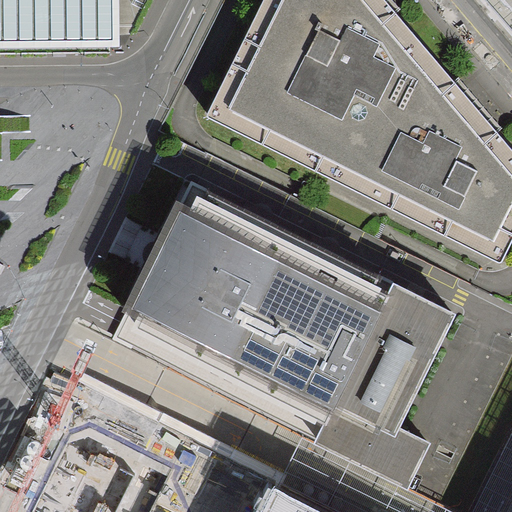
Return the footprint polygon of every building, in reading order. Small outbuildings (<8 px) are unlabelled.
[(0,0),(0,47),(122,47),(121,0),(0,0)] [(511,238),(511,147),(384,0),(265,0),(209,114),(502,260),(511,238)] [(511,0),(489,0),(511,26),(511,0)] [(394,284),(191,184),(123,324),(116,338),(317,436),(394,284)] [(451,312),(394,284),(317,436),(406,481),(427,441),(395,426),(451,312)] [(237,511),(255,476),(49,374),(0,473),(0,511),(237,511)] [(338,511),(276,481),(260,511),(338,511)]
